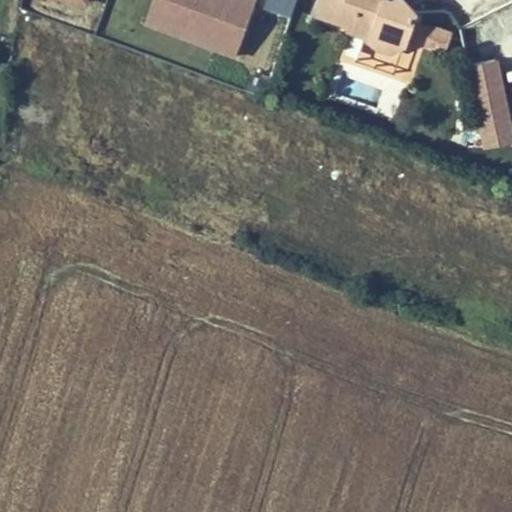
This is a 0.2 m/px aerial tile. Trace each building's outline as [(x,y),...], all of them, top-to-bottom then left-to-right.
[(167,0),(152,0),(147,15),(172,25),(170,31),(210,47),(215,34),(173,18),(178,4),(167,0)] [(240,44),(256,0),(167,0),(178,4),(173,18),(215,34),(240,44)] [(407,41),(416,12),(403,0),(392,0),(391,1),(389,0),(322,0),(319,12),(352,23),(350,30),(366,35),(378,45),(393,50),(407,41)] [(446,51),(453,33),(431,25),(425,44),(446,51)] [(489,61),(483,35),(462,39),(468,65),(489,61)]
